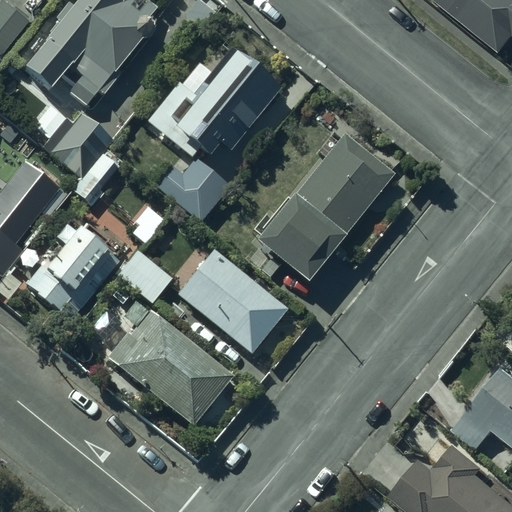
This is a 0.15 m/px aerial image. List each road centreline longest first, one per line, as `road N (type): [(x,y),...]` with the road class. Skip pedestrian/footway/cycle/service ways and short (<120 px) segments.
road 1 (residential): [(246,511),(511,183)]
road 2 (residential): [(317,0),(511,155)]
road 3 (residential): [(0,387),(153,511)]
